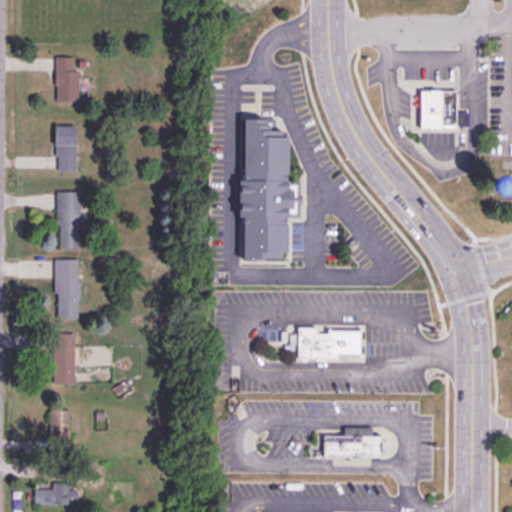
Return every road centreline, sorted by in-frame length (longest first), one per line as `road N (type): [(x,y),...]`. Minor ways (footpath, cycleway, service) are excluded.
road 1 (tertiary): [(327,0),(340,104),(369,160),(435,239),(453,274)]
road 2 (residential): [(453,274),(471,362),(470,511)]
